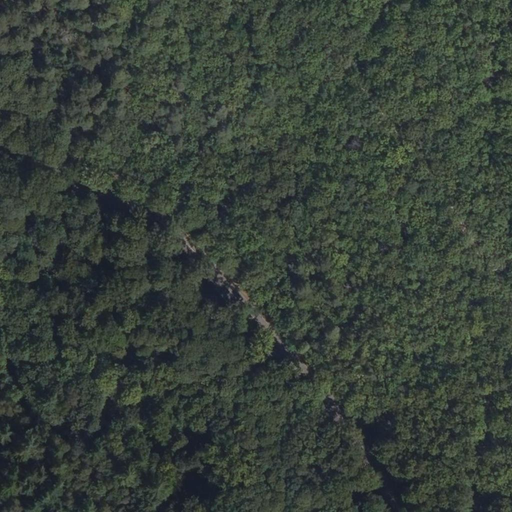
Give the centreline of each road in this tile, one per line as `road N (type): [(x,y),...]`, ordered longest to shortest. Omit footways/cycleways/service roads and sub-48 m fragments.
road 1 (tertiary): [(0,154),(65,198),(153,234),(288,365),(370,470),(377,511)]
road 2 (track): [(257,0),(388,111),(511,322)]
road 3 (track): [(206,511),(187,434),(0,240)]
